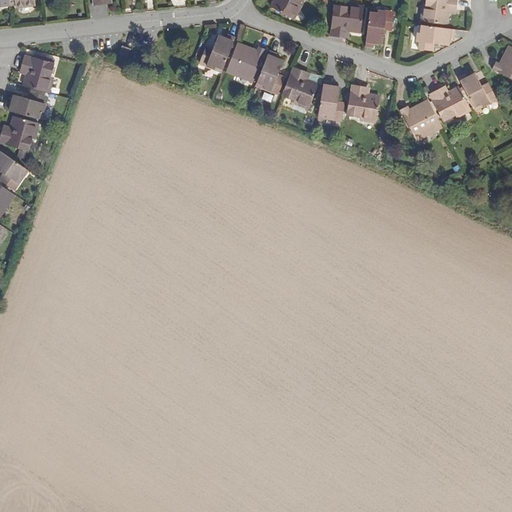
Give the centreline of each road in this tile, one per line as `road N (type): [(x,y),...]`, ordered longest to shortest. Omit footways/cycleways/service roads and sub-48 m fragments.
road 1 (residential): [(485,33),(412,73),(235,11)]
road 2 (residential): [(235,11),(13,37)]
